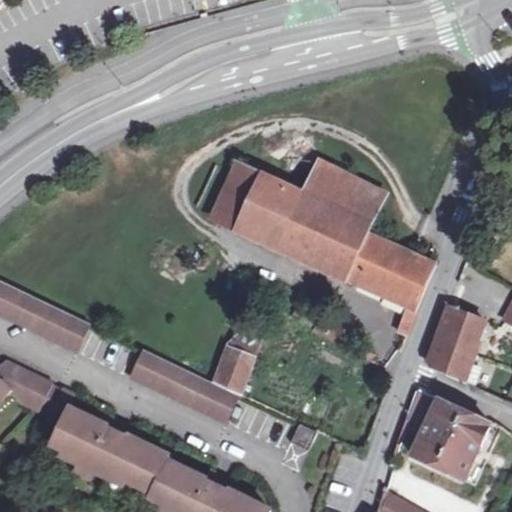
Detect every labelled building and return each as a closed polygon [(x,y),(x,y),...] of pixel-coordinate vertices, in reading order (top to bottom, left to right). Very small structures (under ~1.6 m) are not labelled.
[(306,195),(375,226),(388,193),(323,161),(306,195)] [(241,230),(265,176),(241,166),(217,219),(241,230)] [(438,267),(414,256),(370,236),(375,226),(306,195),(265,176),(241,230),(411,309),(407,319),(415,322),(419,313),(438,267)] [(94,325),(0,279),(0,313),(80,352),(94,325)] [(244,286),(238,301),(248,305),(254,291),(244,286)] [(487,322),(450,309),(440,335),(445,337),(441,347),(436,345),(430,360),(431,367),(435,371),(458,383),(465,386),(482,345),(480,345),(487,322)] [(415,322),(407,319),(402,335),(409,338),(415,322)] [(312,321),(309,327),(339,344),(343,338),(343,330),(327,320),(324,322),(321,325),(312,321)] [(445,337),(440,335),(438,339),(436,345),(441,347),(445,337)] [(360,347),(356,354),(374,363),(378,356),(360,347)] [(219,384),(243,396),(258,357),(233,348),(219,384)] [(219,384),(147,350),(134,377),(230,423),(243,396),(219,384)] [(0,403),(13,391),(24,402),(38,409),(43,411),(56,384),(8,361),(0,368),(0,403)] [(56,384),(43,411),(52,415),(65,389),(56,384)] [(52,415),(49,423),(63,429),(56,444),(83,457),(80,463),(114,479),(116,474),(157,493),(154,498),(182,511),(273,511),(274,511),(233,491),(236,483),(213,472),(210,479),(172,461),(174,457),(132,437),(136,429),(113,418),(110,426),(73,408),(79,395),(65,389),(52,415)] [(493,426),(441,402),(415,459),(467,483),(493,426)] [(302,424),(293,443),(310,452),(320,433),(302,424)] [(416,511),(385,494),(379,511),(416,511)]
